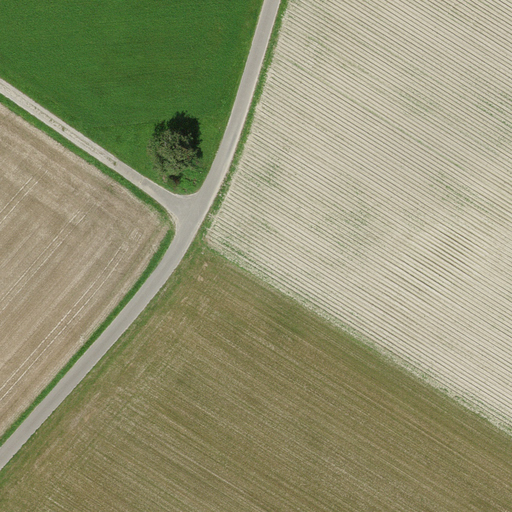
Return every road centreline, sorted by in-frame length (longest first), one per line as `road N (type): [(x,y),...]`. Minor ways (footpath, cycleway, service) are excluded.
road 1 (unclassified): [(274,0),(198,220),(0,453)]
road 2 (track): [(198,220),(0,82)]
